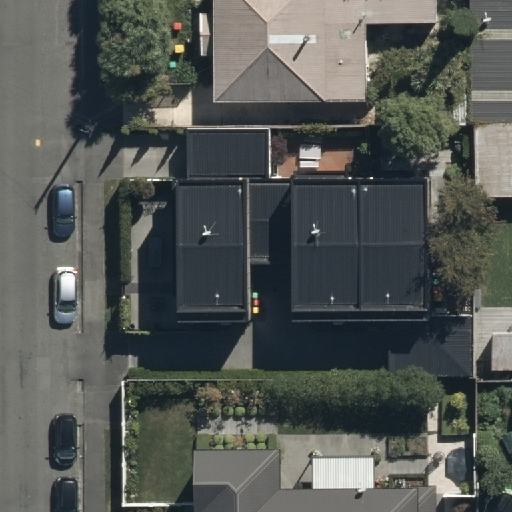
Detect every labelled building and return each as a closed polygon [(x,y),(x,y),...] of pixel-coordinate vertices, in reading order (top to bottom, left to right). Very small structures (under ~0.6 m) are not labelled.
[(215,0),(216,7),(201,7),(201,47),(215,47),(215,94),(368,95),(369,16),(434,17),(434,0),(215,0)] [(470,116),(475,116),(511,115),(511,0),(469,0),(469,64),(470,116)] [(469,64),(393,65),(394,118),(470,117),(470,116),(469,64)] [(511,115),(475,116),(476,188),(511,187),(511,115)] [(270,123),(188,124),(189,158),(179,159),(183,306),(252,304),(250,258),(295,257),(296,305),(389,303),(391,372),(471,370),(468,266),(429,267),(426,164),(297,167),(297,171),(271,172),(270,123)] [(420,471),(280,472),(280,431),(201,431),(200,511),(435,511),(435,479),(420,479),(420,471)]
